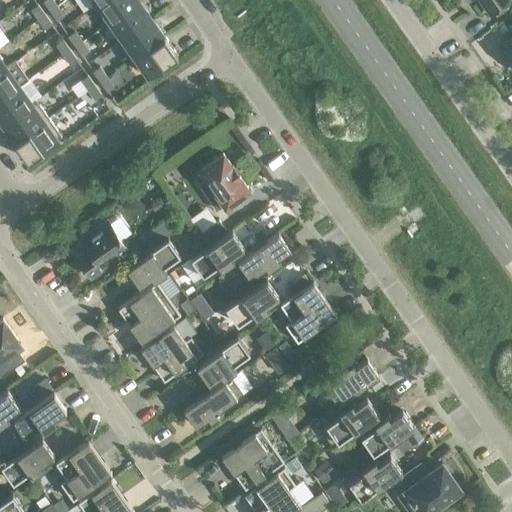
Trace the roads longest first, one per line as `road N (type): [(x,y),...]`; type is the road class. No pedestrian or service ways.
road 1 (residential): [(511,460),(230,59)]
road 2 (residential): [(179,511),(0,251)]
road 3 (residential): [(23,203),(230,59)]
road 4 (residential): [(511,171),(390,0)]
